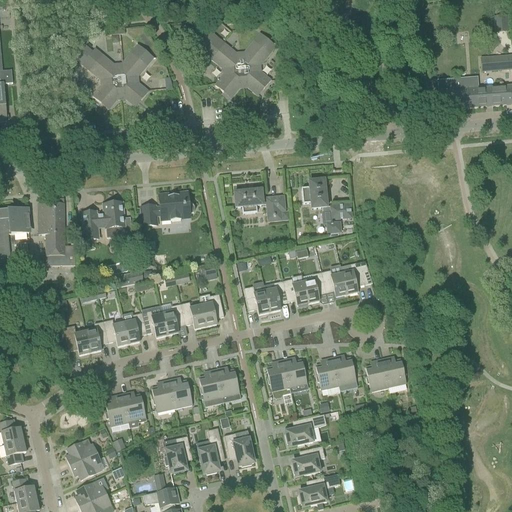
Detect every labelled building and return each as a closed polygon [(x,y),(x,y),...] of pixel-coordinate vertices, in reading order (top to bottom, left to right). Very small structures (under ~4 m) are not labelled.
[(506,17),(494,18),(495,34),(507,33),(506,17)] [(207,32),(199,42),(208,49),(203,55),(223,71),(223,77),(215,87),(214,87),(223,94),(225,91),(233,97),(239,90),(247,89),(254,95),(260,88),(263,90),(270,82),(260,73),(259,67),(275,48),(260,35),(243,54),(236,55),(216,39),(207,32)] [(506,43),(492,44),(493,58),(508,57),(506,43)] [(83,46),(72,59),(81,66),(100,82),(101,88),(92,98),(100,105),(103,102),(110,108),(116,101),(124,100),(132,107),(138,99),(141,102),(148,93),(137,85),(137,79),(153,59),(137,46),(121,66),(113,66),(94,50),(91,53),(83,46)] [(0,52),(0,123),(6,123),(6,122),(8,121),(8,117),(6,117),(3,86),(12,85),(11,72),(2,73),(0,52)] [(493,58),(489,59),(490,73),(509,71),(508,57),(493,58)] [(462,81),(456,81),(457,91),(458,91),(459,110),(476,108),(511,105),(511,94),(511,87),(477,90),(477,88),(476,80),(462,81)] [(452,82),(437,83),(438,91),(439,111),(459,110),(458,91),(457,91),(456,81),(452,82)] [(309,189),(301,190),(302,200),(302,205),(309,205),(310,211),(321,210),(322,213),(321,213),(322,226),(326,226),(327,235),(340,234),(339,223),(333,223),(333,222),(351,220),(350,216),(349,206),(330,208),(330,209),(326,209),(325,200),(326,200),(325,191),(324,191),(324,182),(308,183),(309,189)] [(266,201),(262,202),(261,192),(251,193),(251,192),(242,193),(242,194),(233,195),(235,210),(241,209),(242,216),(256,214),(256,209),(263,208),(263,207),(266,207),(267,224),(282,223),(289,222),(288,213),(284,214),(283,198),(265,200),(266,201)] [(188,205),(187,195),(176,196),(176,197),(168,198),(168,196),(158,197),(159,207),(159,209),(154,210),(154,208),(141,209),(143,229),(158,228),(157,219),(159,219),(159,222),(189,219),(189,216),(190,216),(191,216),(192,215),(193,214),(194,213),(194,212),(194,211),(194,210),(194,209),(193,208),(193,207),(192,206),(191,206),(190,205),(189,205),(188,205)] [(43,206),(37,206),(38,232),(38,237),(45,237),(45,258),(45,268),(74,267),(74,248),(64,248),(63,201),(57,201),(57,206),(43,206)] [(95,214),(82,215),(84,242),(97,241),(99,241),(98,230),(98,229),(105,229),(106,240),(115,239),(115,237),(114,229),(123,229),(123,230),(124,237),(124,238),(131,237),(130,219),(123,220),(121,205),(103,206),(104,217),(95,217),(95,214)] [(24,212),(20,212),(20,209),(0,210),(0,260),(10,259),(7,236),(28,234),(27,218),(24,218),(24,212)] [(297,261),(308,258),(306,252),(296,254),(297,261)] [(238,274),(246,272),(244,264),(236,266),(238,274)] [(351,274),(341,276),(346,297),(357,295),(356,289),(371,286),(372,285),(364,264),(362,264),(349,267),(351,274)] [(214,268),(203,270),(203,271),(205,278),(216,276),(214,268)] [(120,289),(142,284),(141,273),(118,278),(120,289)] [(330,273),(320,275),(325,296),(333,294),(335,300),(346,297),(341,276),(331,278),(330,273)] [(312,282),(302,285),(307,306),(318,304),(317,298),(325,296),(320,275),(311,277),(312,282)] [(165,289),(175,287),(173,279),(164,281),(165,289)] [(291,281),(282,284),(287,305),(295,303),(296,309),(307,306),(302,285),(292,287),(291,281)] [(279,307),(287,305),(282,284),(273,286),(274,291),(264,293),(269,315),(280,312),(279,307)] [(264,293),(254,295),(252,289),(243,291),(248,314),(256,312),(258,317),(269,315),(264,293)] [(96,295),(97,301),(106,299),(104,293),(96,295)] [(96,295),(88,296),(90,303),(97,301),(96,295)] [(218,297),(209,299),(209,296),(198,299),(200,308),(205,329),(216,327),(215,321),(223,319),(218,297)] [(200,308),(190,310),(189,305),(179,307),(184,328),(192,326),(194,332),(205,329),(200,308)] [(176,330),(184,328),(179,307),(170,309),(171,314),(161,316),(166,338),(177,336),(176,330)] [(145,314),(141,315),(146,337),(154,335),(155,341),(166,338),(161,316),(160,308),(144,312),(145,314)] [(138,338),(146,337),(141,315),(132,317),(133,323),(123,325),(128,347),(139,344),(138,338)] [(123,325),(113,327),(112,322),(103,324),(107,345),(115,343),(117,349),(128,347),(123,325)] [(99,347),(107,345),(103,324),(93,326),(94,331),(84,334),(89,355),(100,353),(99,347)] [(84,334),(75,336),(74,328),(63,330),(68,354),(77,352),(78,358),(89,355),(84,334)] [(350,360),(344,361),(343,358),(331,360),(338,388),(355,384),(353,376),(355,376),(353,369),(352,370),(350,360)] [(400,362),(394,363),(393,359),(381,362),(387,389),(405,385),(403,378),(406,377),(404,371),(402,371),(400,362)] [(294,360),(282,363),(288,390),(306,386),(304,378),(306,378),(304,372),(303,372),(301,362),(295,364),(294,360)] [(320,392),(338,388),(331,360),(320,363),(320,367),(315,368),(317,378),(315,378),(316,384),(318,384),(320,392)] [(370,393),(387,389),(381,362),(370,364),(370,368),(365,369),(367,379),(365,380),(366,386),(368,386),(370,393)] [(282,398),(290,396),(282,363),(271,365),(271,369),(266,370),(268,380),(266,380),(268,387),(269,386),(271,394),(273,400),(275,401),(280,400),(282,398)] [(226,370),(215,372),(221,400),(238,396),(238,394),(237,388),(238,388),(237,381),(235,382),(233,372),(227,373),(226,370)] [(203,404),(221,400),(215,372),(203,375),(204,379),(198,380),(200,390),(199,390),(200,396),(202,396),(203,404)] [(186,383),(180,384),(179,380),(167,383),(174,410),(191,406),(190,399),(191,398),(189,392),(188,392),(186,383)] [(156,414),(174,410),(167,383),(156,386),(157,389),(151,391),(153,400),(152,401),(153,407),(154,407),(156,414)] [(133,394),(121,397),(127,424),(145,420),(143,413),(145,412),(143,406),(142,406),(139,397),(134,398),(133,394)] [(110,428),(127,424),(121,397),(109,400),(110,403),(104,405),(106,414),(104,415),(105,421),(108,421),(110,428)] [(320,416),(329,414),(327,404),(318,406),(320,416)] [(356,418),(367,416),(365,405),(353,408),(356,418)] [(310,432),(326,427),(323,417),(294,423),(296,431),(293,431),(293,432),(285,434),(285,436),(284,436),(286,447),(288,446),(288,448),(296,447),(297,448),(312,444),(310,432)] [(221,429),(228,428),(226,419),(219,420),(221,429)] [(20,430),(14,431),(12,423),(0,425),(0,434),(3,447),(23,442),(22,441),(24,441),(22,434),(21,434),(20,430)] [(216,461),(224,460),(217,431),(207,433),(209,450),(197,452),(200,468),(201,468),(203,476),(205,476),(206,477),(216,475),(216,473),(218,473),(216,464),(217,464),(216,461)] [(249,441),(236,443),(235,436),(223,438),(228,459),(235,457),(235,460),(236,460),(238,468),(240,468),(241,469),(251,467),(251,465),(253,465),(251,457),(252,456),(249,441)] [(166,458),(163,459),(165,468),(169,467),(171,475),(173,475),(173,476),(183,474),(183,473),(185,472),(183,463),(184,463),(184,461),(191,459),(186,439),(175,441),(176,449),(164,452),(166,458)] [(116,454),(125,450),(121,440),(112,444),(116,454)] [(24,443),(23,443),(23,442),(3,447),(7,467),(21,464),(19,456),(25,454),(25,450),(26,450),(24,443)] [(93,449),(91,450),(87,442),(66,451),(68,457),(65,458),(67,462),(66,462),(69,469),(96,456),(93,449)] [(316,462),(324,460),(321,448),(301,453),(302,460),(300,461),(300,462),(292,464),(292,466),(291,466),(293,477),(294,476),(295,478),(303,477),(303,478),(319,474),(316,462)] [(109,461),(115,458),(112,450),(105,454),(109,461)] [(96,456),(69,469),(72,475),(73,474),(74,478),(77,477),(80,483),(89,478),(101,473),(101,472),(103,471),(101,467),(99,461),(97,458),(96,456)] [(115,482),(124,478),(120,470),(111,474),(115,482)] [(155,487),(164,485),(162,477),(153,479),(155,487)] [(323,492),(339,487),(337,477),(308,483),(309,490),(307,491),(307,492),(298,494),(299,496),(297,496),(300,507),(301,506),(302,508),(310,507),(310,508),(326,504),(323,492)] [(33,488),(27,490),(25,481),(11,484),(16,505),(36,501),(36,500),(37,499),(35,492),(34,493),(33,488)] [(101,486),(99,487),(97,483),(75,493),(78,498),(75,500),(76,504),(78,510),(106,498),(101,486)] [(176,491),(175,491),(174,490),(142,497),(144,507),(158,505),(159,511),(175,511),(174,506),(178,505),(177,500),(178,500),(176,491)] [(121,499),(127,497),(125,491),(118,493),(121,499)] [(106,498),(78,510),(79,511),(108,511),(107,510),(111,508),(106,498)] [(36,501),(16,505),(17,511),(38,511),(38,509),(39,508),(37,501),(36,502),(36,501)]
